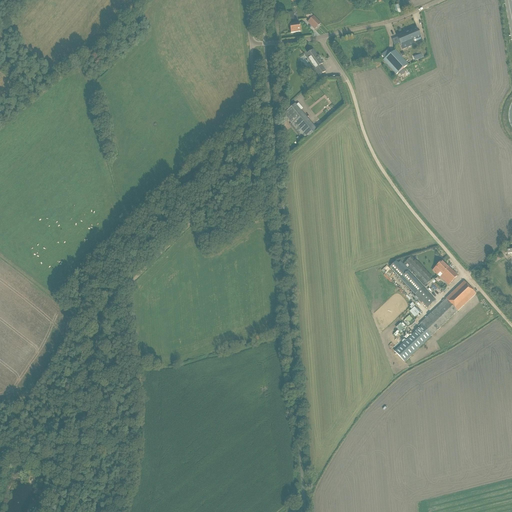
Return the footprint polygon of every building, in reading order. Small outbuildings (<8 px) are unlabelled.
[(295,24),(293,12),(288,13),(291,34),(300,32),(299,23),(295,24)] [(320,24),(313,17),(310,21),(308,23),(315,30),(320,24)] [(418,29),(397,38),(401,46),(402,50),(414,45),(413,41),(421,37),(418,29)] [(384,59),(383,60),(396,75),(398,73),(401,76),(406,72),(403,69),(408,65),(395,51),(390,54),(388,50),(381,55),(384,59)] [(304,55),(307,60),(319,76),(325,71),(321,65),(322,64),(319,60),(317,57),(313,51),(311,52),(310,52),(310,53),(309,54),(308,52),(304,55)] [(295,104),(283,114),(304,141),(317,130),(295,104)] [(410,258),(403,265),(424,287),(428,283),(431,280),(410,258)] [(389,268),(427,308),(435,301),(422,288),(421,288),(396,261),(389,268)] [(438,265),(433,270),(437,274),(439,272),(443,275),(441,278),(448,285),(451,283),(453,280),(457,276),(441,261),(438,265)] [(485,266),(480,270),(478,273),(481,276),(483,273),(487,269),(485,266)] [(464,282),(460,285),(419,324),(421,326),(394,351),(404,362),(476,294),(464,282)] [(493,293),(496,297),(496,296),(499,300),(502,298),(500,294),(497,290),(493,293)] [(414,317),(419,313),(414,308),(409,312),(414,317)] [(413,321),(409,316),(408,317),(405,319),(405,320),(404,321),(407,325),(413,321)] [(401,334),(405,329),(400,323),(396,328),(401,334)]
